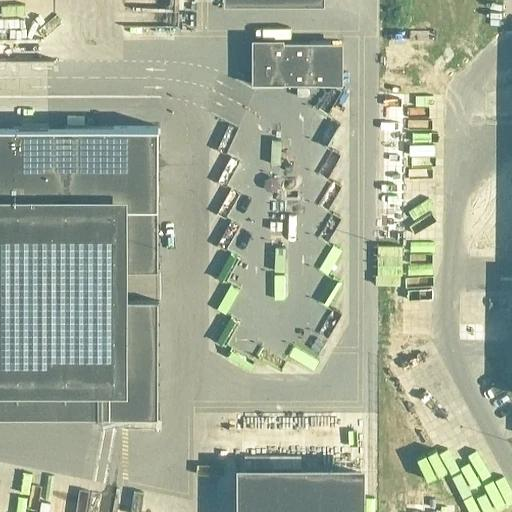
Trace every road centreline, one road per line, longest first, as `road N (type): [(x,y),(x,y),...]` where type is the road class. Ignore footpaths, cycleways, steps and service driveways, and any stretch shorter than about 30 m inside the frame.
road 1 (unknown): [(234,94),(234,16),(343,8),(367,30),(359,369),(346,388),(194,384)]
road 2 (unknown): [(511,466),(456,345),(451,312),(462,100),(511,48)]
road 3 (unknown): [(204,276),(201,97)]
road 4 (unknown): [(0,446),(152,458)]
